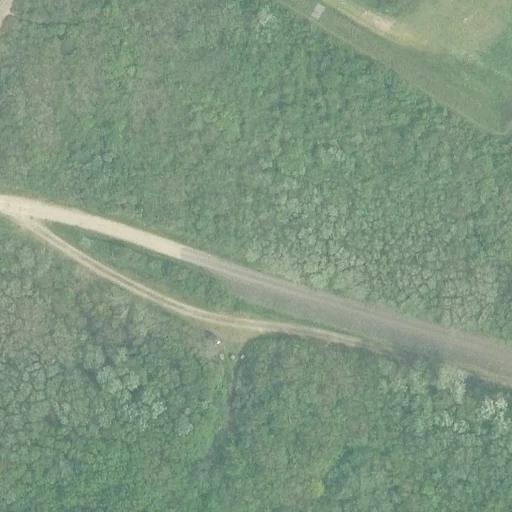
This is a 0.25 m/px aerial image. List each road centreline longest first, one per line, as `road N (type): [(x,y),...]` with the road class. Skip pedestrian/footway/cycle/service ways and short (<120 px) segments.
road 1 (track): [(8,205),(86,262),(201,316),(298,328),(511,389)]
road 2 (track): [(0,202),(124,232),(263,282),(511,353)]
